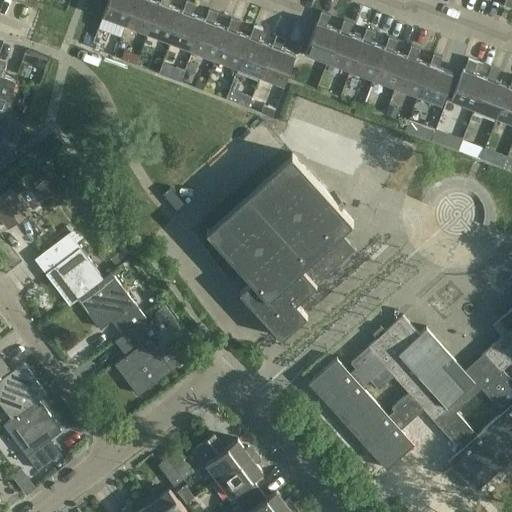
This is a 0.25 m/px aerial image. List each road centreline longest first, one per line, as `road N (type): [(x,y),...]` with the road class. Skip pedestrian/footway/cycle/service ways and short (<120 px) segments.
road 1 (residential): [(247,398),(282,364),(176,224),(270,138)]
road 2 (residential): [(118,449),(0,293)]
road 3 (residential): [(118,449),(214,381),(234,383),(247,398)]
road 4 (residential): [(247,398),(342,511)]
road 5 (residential): [(511,36),(396,0)]
